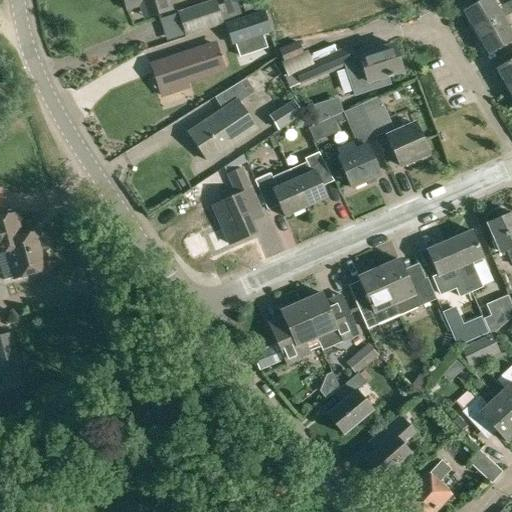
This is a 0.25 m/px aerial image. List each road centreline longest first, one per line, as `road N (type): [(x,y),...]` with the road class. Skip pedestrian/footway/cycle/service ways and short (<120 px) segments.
road 1 (residential): [(185,310),(511,168)]
road 2 (residential): [(88,162),(66,178),(65,199),(143,414)]
road 3 (tertiary): [(353,511),(229,372)]
road 4 (tertiary): [(88,162),(30,56),(15,0)]
road 5 (tertiary): [(185,310),(88,162)]
road 6 (residential): [(511,151),(441,25)]
